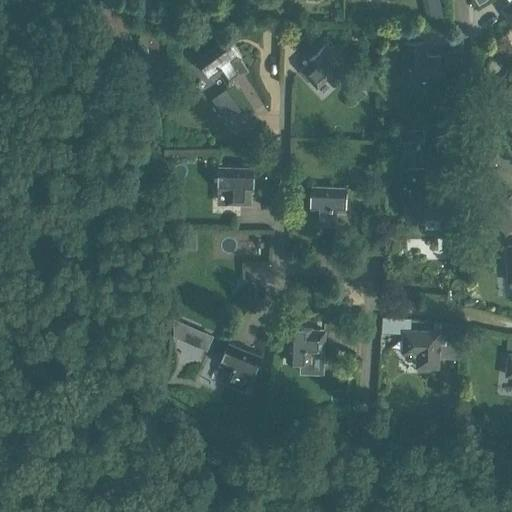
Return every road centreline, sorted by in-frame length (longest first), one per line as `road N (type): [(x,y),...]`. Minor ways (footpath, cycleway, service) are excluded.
road 1 (unclassified): [(511,440),(362,417),(369,306),(290,285),(270,32)]
road 2 (residential): [(511,177),(480,134),(458,0)]
